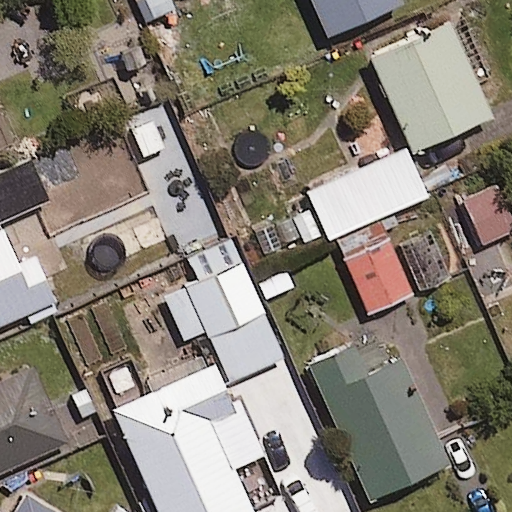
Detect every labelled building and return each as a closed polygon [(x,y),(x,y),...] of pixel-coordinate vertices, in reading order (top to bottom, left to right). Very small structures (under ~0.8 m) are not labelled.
[(176,0),(138,0),(149,21),(179,6),(176,0)] [(402,3),(400,0),(313,0),(330,36),(402,3)] [(424,27),(370,50),(414,151),(493,117),(452,23),(427,34),(424,27)] [(365,153),(370,165),(286,200),(298,230),(308,226),(311,236),(326,229),(329,237),(427,196),(407,150),(386,158),(382,147),(365,153)] [(0,222),(49,200),(29,158),(0,171),(0,222)] [(511,230),(511,218),(498,184),(463,199),(482,244),(511,230)] [(162,212),(123,229),(133,250),(143,245),(147,254),(174,242),(162,212)] [(413,294),(383,224),(340,242),(370,312),(413,294)] [(0,324),(55,301),(36,256),(18,264),(2,229),(0,230),(0,324)] [(189,255),(200,282),(166,296),(184,339),(209,328),(230,380),(283,358),(244,264),(236,267),(225,240),(189,255)] [(366,371),(352,339),(308,358),(368,494),(446,459),(400,356),(366,371)] [(253,511),(234,467),(264,454),(242,403),(235,406),(216,365),(115,409),(159,511),(253,511)] [(0,473),(66,444),(33,370),(0,384),(0,473)] [(139,511),(142,508),(114,493),(103,511),(139,511)] [(57,511),(29,494),(17,511),(57,511)]
